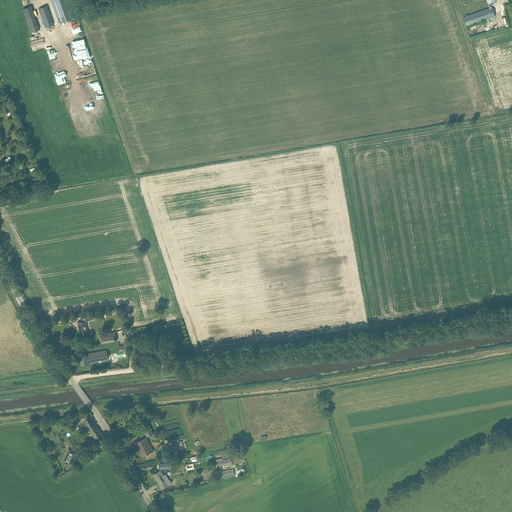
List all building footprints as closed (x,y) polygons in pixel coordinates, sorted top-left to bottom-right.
[(51,0),(60,23),(74,18),(67,0),(51,0)] [(31,32),(39,30),(31,6),(23,9),(31,32)] [(46,6),(39,8),(45,27),(53,25),(46,6)] [(463,17),(466,26),(495,16),(492,7),(463,17)] [(34,46),(46,41),(44,35),(32,41),(34,46)] [(83,321),(77,322),(79,334),(86,333),(85,325),(86,325),(85,321),(93,319),(92,315),(82,317),(83,321)] [(117,340),(116,332),(99,335),(100,343),(117,340)] [(86,354),(80,355),(82,365),(88,364),(107,360),(105,351),(86,354)] [(90,417),(84,422),(85,423),(82,425),(85,429),(86,429),(88,432),(89,431),(94,439),(101,434),(90,417)] [(141,426),(147,436),(153,433),(147,422),(141,426)] [(149,444),(145,437),(137,442),(140,449),(141,448),(145,455),(147,454),(148,454),(148,453),(151,451),(148,445),(149,444)] [(70,466),(77,451),(68,447),(61,462),(70,466)] [(235,475),(232,458),(222,459),(222,458),(216,459),(217,466),(214,466),(215,473),(218,472),(219,478),(235,475)] [(164,475),(161,470),(153,475),(155,479),(156,479),(161,489),(168,485),(171,483),(169,479),(168,480),(165,475),(164,475)]
